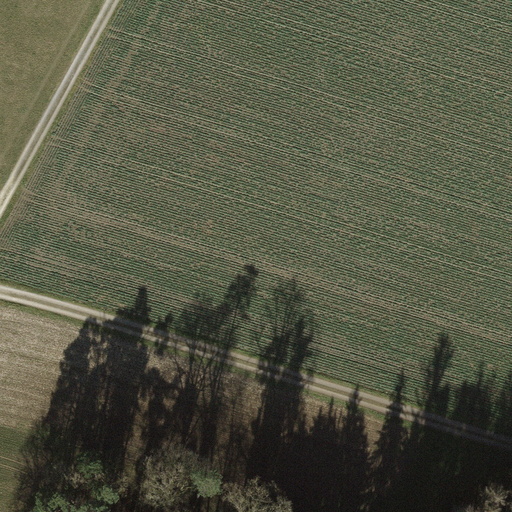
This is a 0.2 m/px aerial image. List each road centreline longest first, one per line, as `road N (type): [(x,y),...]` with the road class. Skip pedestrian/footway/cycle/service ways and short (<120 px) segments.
road 1 (track): [(511,445),(0,295)]
road 2 (track): [(0,208),(116,0)]
